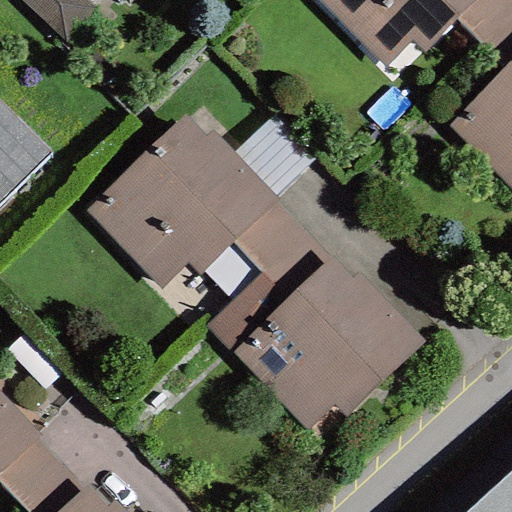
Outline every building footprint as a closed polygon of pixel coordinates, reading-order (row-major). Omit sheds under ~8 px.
[(92,10),(82,0),(16,0),(61,42),(92,10)] [(314,0),(383,67),(409,41),(422,53),(457,18),(474,0),(314,0)] [(511,64),(511,0),(474,0),(457,18),(479,42),(506,71),(511,64)] [(511,64),(506,71),(449,124),(511,190),(511,64)] [(0,203),(51,153),(0,100),(0,203)] [(273,112),(230,154),(272,196),(315,154),(273,112)] [(187,113),(84,212),(161,292),(187,266),(197,276),(202,270),(232,242),(276,200),(272,196),(230,154),(209,131),(207,133),(187,113)] [(330,258),(276,200),(232,242),(260,271),(287,300),(330,258)] [(230,300),(260,271),(232,242),(202,270),(230,300)] [(345,417),(424,342),(337,252),(330,258),(287,300),(230,353),(305,432),(333,405),(345,417)] [(230,353),(287,300),(260,271),(230,300),(203,324),(230,353)] [(0,398),(0,472),(37,436),(0,398)] [(59,511),(86,487),(37,436),(0,472),(0,482),(28,511),(59,511)] [(511,511),(511,469),(464,511),(511,511)] [(124,511),(93,480),(86,487),(59,511),(124,511)]
